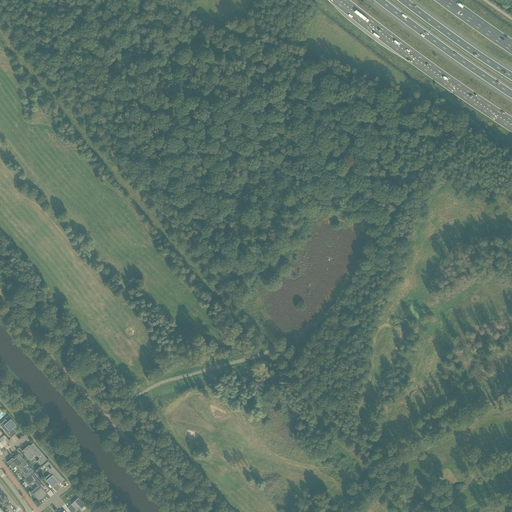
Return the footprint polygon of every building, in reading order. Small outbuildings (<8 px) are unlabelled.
[(14,434),(15,435),(17,433),(13,428),(15,425),(16,426),(16,425),(10,419),(10,420),(8,422),(5,420),(0,424),(0,426),(11,438),(14,436),(13,435),(14,434)] [(0,450),(5,446),(5,445),(6,444),(6,445),(10,442),(9,440),(0,430),(0,450)] [(27,449),(26,449),(22,452),(24,453),(23,453),(24,455),(25,454),(29,459),(35,454),(39,459),(37,462),(40,466),(47,460),(33,443),(29,447),(29,446),(27,447),(28,448),(27,449)] [(12,459),(8,463),(10,465),(9,466),(10,467),(11,466),(12,469),(17,465),(24,474),(22,475),(25,479),(34,472),(31,469),(27,464),(18,454),(19,455),(13,460),(12,459)] [(51,474),(50,475),(51,477),(46,481),(52,487),(57,483),(58,482),(59,484),(64,480),(48,461),(43,466),(51,474)] [(38,501),(40,499),(40,500),(45,496),(45,495),(46,494),(46,493),(50,490),(41,480),(40,481),(38,478),(39,477),(35,473),(25,481),(29,485),(34,481),(40,488),(36,492),(34,490),(31,493),(34,497),(35,496),(38,501)] [(74,502),(67,508),(70,511),(77,511),(85,506),(78,498),(74,502)]
